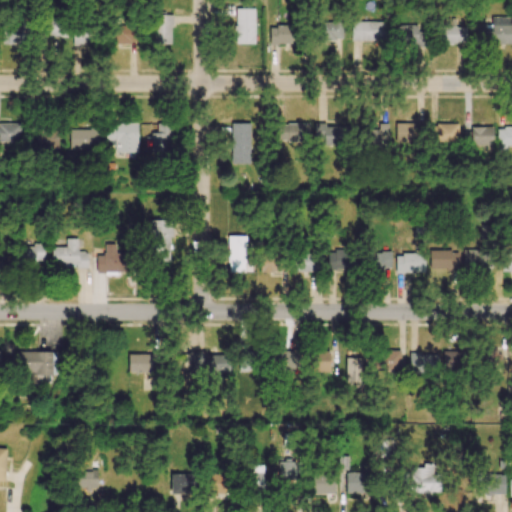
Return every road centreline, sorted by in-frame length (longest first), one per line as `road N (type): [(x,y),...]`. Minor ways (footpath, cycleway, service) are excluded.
road 1 (tertiary): [(511,312),(0,312)]
road 2 (residential): [(511,84),(0,84)]
road 3 (residential): [(201,312),(201,0)]
